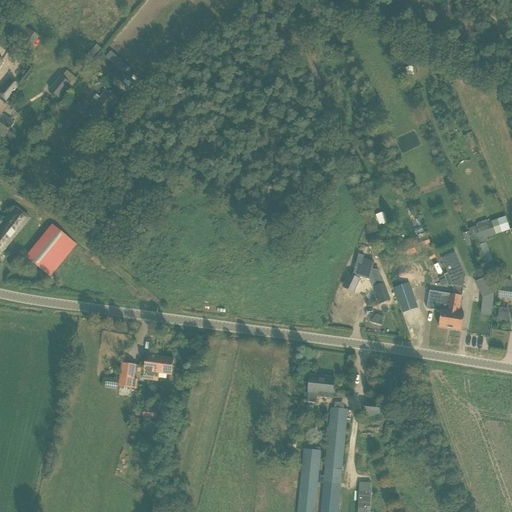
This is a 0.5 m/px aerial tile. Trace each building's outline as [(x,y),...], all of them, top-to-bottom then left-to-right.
[(24,43),(31,47),(36,36),(30,33),(24,43)] [(123,73),(128,67),(110,50),(104,57),(123,73)] [(19,72),(26,76),(32,69),(26,64),(19,72)] [(49,90),(60,98),(65,91),(68,93),(78,80),(86,71),(83,68),(76,78),(67,71),(62,77),(61,76),(49,90)] [(0,95),(5,100),(17,86),(15,84),(16,83),(14,82),(13,83),(10,80),(2,88),(0,87),(0,95)] [(86,111),(99,121),(117,99),(107,90),(101,98),(97,95),(89,104),(83,99),(75,109),(83,115),(86,111)] [(65,100),(61,106),(69,112),(74,107),(65,100)] [(0,137),(0,138),(8,144),(14,136),(6,131),(13,123),(2,115),(7,107),(0,102),(0,136),(0,137)] [(471,133),(463,136),(465,141),(467,140),(470,148),(476,146),(473,137),(471,133)] [(0,224),(0,254),(29,218),(15,207),(0,224)] [(470,229),(475,242),(493,235),(488,223),(470,229)] [(25,257),(49,276),(75,245),(51,225),(25,257)] [(422,226),(414,229),(416,235),(424,232),(422,226)] [(426,234),(417,237),(421,248),(424,247),(429,260),(436,257),(426,234)] [(471,237),(464,240),(467,246),(474,243),(471,237)] [(372,238),(366,240),(369,247),(375,245),(372,238)] [(409,258),(410,261),(418,258),(411,239),(399,243),(401,246),(396,248),(399,257),(401,256),(403,261),(409,258)] [(468,264),(474,265),(478,254),(471,252),(468,264)] [(369,279),(375,281),(378,269),(373,268),(375,262),(363,259),(364,256),(358,254),(353,275),(369,280),(369,279)] [(463,276),(448,273),(454,291),(455,295),(455,296),(460,296),(463,276)] [(494,294),(487,277),(475,282),(482,298),(480,314),(491,316),(494,294)] [(374,282),(380,300),(388,297),(382,280),(374,282)] [(511,287),(511,288),(511,282),(500,280),(498,297),(511,298),(511,287)] [(410,283),(395,288),(403,313),(418,307),(410,283)] [(429,294),(426,309),(434,310),(434,307),(442,308),(441,311),(439,327),(449,328),(455,296),(455,295),(453,294),(451,294),(429,291),(429,294)] [(376,292),(368,293),(369,301),(377,299),(376,292)] [(455,296),(449,328),(462,330),(464,315),(459,314),(457,314),(460,296),(455,296)] [(144,372),(143,379),(158,381),(159,374),(172,375),(172,369),(174,359),(146,355),(144,366),(144,372)] [(120,380),(119,386),(137,389),(138,379),(135,379),(136,371),(137,365),(122,363),(121,374),(120,380)] [(182,374),(181,383),(190,385),(192,375),(182,374)] [(307,402),(317,403),(317,397),(332,399),(334,378),(310,375),(307,402)] [(363,419),(390,422),(392,406),(364,404),(363,414),(363,419)] [(143,419),(157,419),(157,408),(144,408),(143,419)] [(320,511),(338,511),(347,410),(331,409),(326,459),(321,458),(322,451),(302,450),(296,511),(315,511),(318,488),(322,488),(320,511)] [(138,422),(136,429),(143,431),(145,424),(138,422)] [(145,424),(143,431),(154,434),(156,427),(145,424)] [(270,446),(262,445),(261,454),(269,455),(270,446)]
